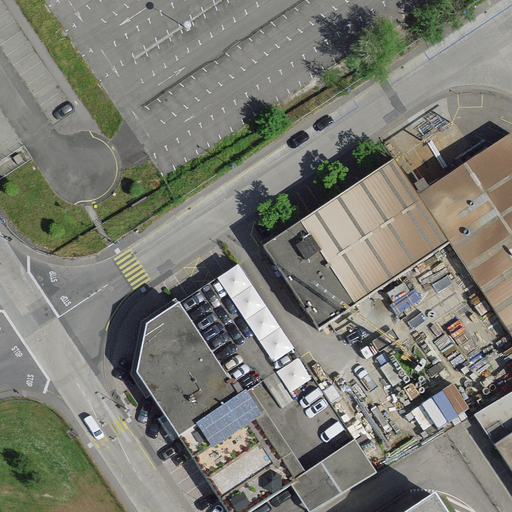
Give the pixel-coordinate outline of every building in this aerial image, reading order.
[(77,23),(165,173),(250,122),(262,85),(251,67),(242,64),(251,36),(268,36),(268,30),(285,20),(281,15),(285,0),(192,0),(193,16),(179,12),(179,15),(163,10),(162,0),(140,0),(133,4),(130,0),(113,0),(113,2),(83,2),(77,23)] [(400,163),(270,249),(327,335),(456,249),(511,332),(511,139),(424,198),(400,163)] [(238,262),(216,276),(270,362),(292,349),(238,262)] [(152,330),(143,378),(186,443),(247,402),(184,308),(152,330)] [(275,372),(290,392),(311,376),(297,356),(275,372)] [(511,400),(481,420),(511,467),(511,400)] [(247,402),(186,443),(232,511),(259,511),(297,487),(302,483),(247,402)] [(320,511),(378,474),(360,446),(302,483),(297,487),(312,511),(320,511)] [(450,511),(436,490),(404,511),(450,511)]
